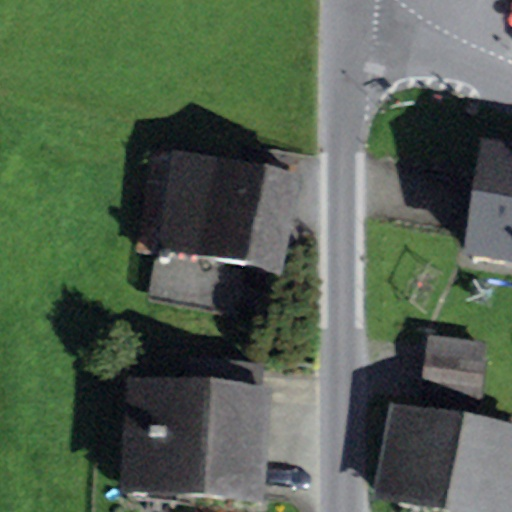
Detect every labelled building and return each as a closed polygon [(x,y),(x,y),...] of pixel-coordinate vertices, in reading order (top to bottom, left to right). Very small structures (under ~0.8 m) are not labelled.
[(141,250),(162,254),(153,299),(232,315),(241,270),(276,277),(294,188),(290,188),(293,174),(270,170),(182,153),(180,164),(158,160),(141,250)] [(511,159),(488,156),(472,256),(511,261),(511,159)] [(475,409),(482,349),(430,343),(423,402),(475,409)] [(134,394),(128,492),(256,500),(262,402),(259,402),(261,372),(189,368),(187,397),(134,394)] [(511,426),(511,407),(503,406),(500,425),(511,426)] [(511,434),(394,411),(378,493),(474,511),(508,511),(511,493),(511,434)]
